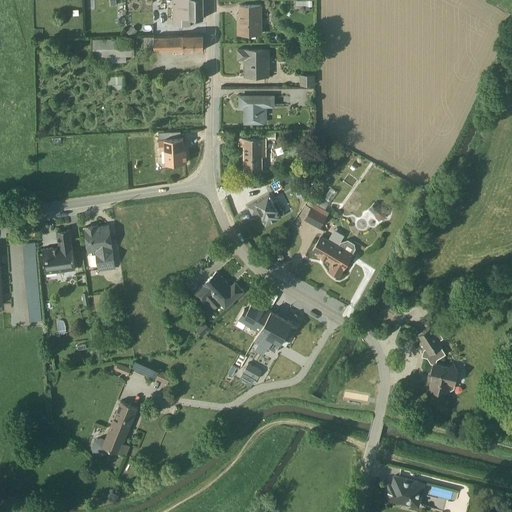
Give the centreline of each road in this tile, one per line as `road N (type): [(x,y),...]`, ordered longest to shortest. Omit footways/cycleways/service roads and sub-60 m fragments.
road 1 (track): [(511,445),(378,411),(263,397),(191,460),(139,490),(67,509),(0,508)]
road 2 (residential): [(208,185),(231,241),(254,270),(366,336),(378,353),(384,387),(357,511)]
road 3 (track): [(164,511),(225,470),(265,426),(280,424),(511,481)]
road 4 (residential): [(208,185),(0,214)]
road 5 (residential): [(208,0),(208,185)]
